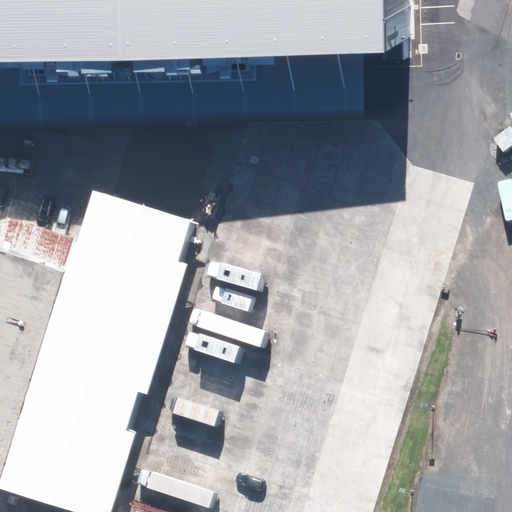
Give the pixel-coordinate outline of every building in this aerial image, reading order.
[(161,0),(0,0),(0,35),(83,33),(84,63),(163,61),(161,0)] [(161,0),(163,61),(244,60),(243,27),(356,24),(421,22),(420,0),(161,0)] [(65,503),(96,511),(122,511),(208,224),(154,208),(100,192),(86,239),(9,486),(65,503)] [(0,510),(1,511),(9,486),(86,239),(20,218),(18,225),(0,284),(0,510)] [(0,284),(18,225),(0,219),(0,284)]
